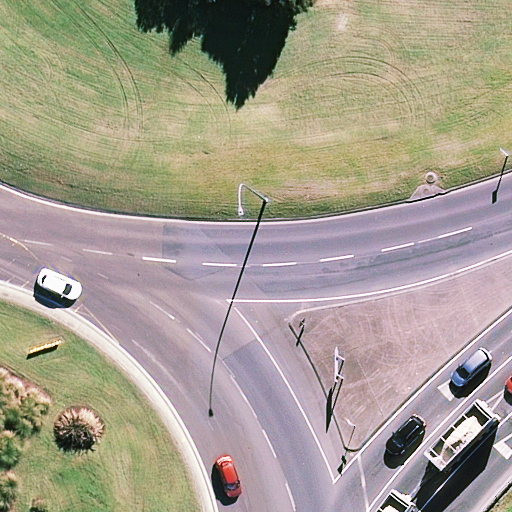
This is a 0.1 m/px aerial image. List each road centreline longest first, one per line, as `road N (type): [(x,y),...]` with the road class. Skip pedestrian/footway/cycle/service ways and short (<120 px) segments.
road 1 (trunk): [(88,258),(220,269),(334,257),(511,208)]
road 2 (trunk): [(88,258),(149,290),(201,332),(244,391),(291,511)]
road 3 (trunk): [(511,383),(397,511)]
